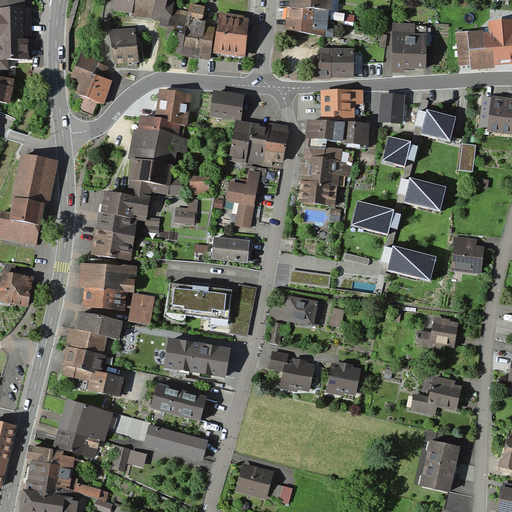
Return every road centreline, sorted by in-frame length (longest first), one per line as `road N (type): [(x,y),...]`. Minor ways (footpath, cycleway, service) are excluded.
road 1 (residential): [(258,86),(284,98),(292,135),(252,350),(208,511)]
road 2 (secondary): [(64,138),(62,267),(8,511)]
road 3 (residential): [(474,511),(487,338),(511,227)]
road 4 (residential): [(258,86),(511,74)]
road 5 (residential): [(64,138),(110,120),(141,82),(258,86)]
road 6 (secondary): [(60,0),(55,60),(64,138)]
